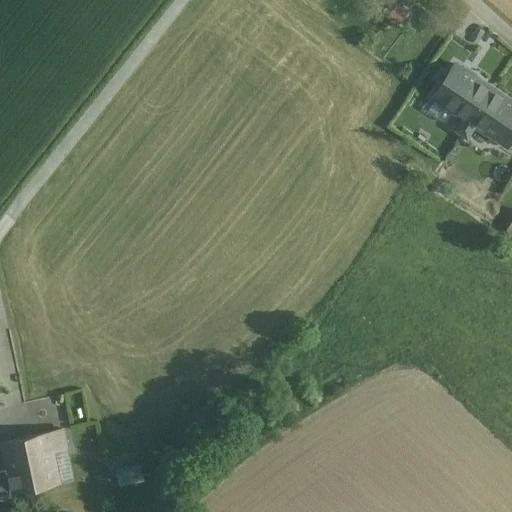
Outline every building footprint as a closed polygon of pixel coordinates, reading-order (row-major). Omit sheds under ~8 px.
[(511,137),(511,102),(455,64),(434,96),(465,117),(457,129),(467,136),(475,124),(507,145),(511,137)] [(455,167),(505,200),(511,190),(511,166),(472,140),(455,167)] [(36,417),(40,434),(63,429),(59,413),(36,417)] [(173,424),(97,449),(106,474),(158,455),(181,448),(173,424)] [(40,434),(2,442),(7,468),(12,492),(60,482),(54,451),(68,447),(64,429),(63,429),(40,434)] [(0,494),(12,492),(7,468),(0,468),(0,494)]
